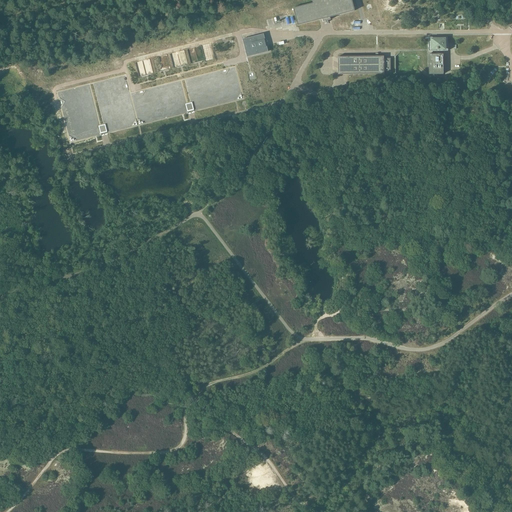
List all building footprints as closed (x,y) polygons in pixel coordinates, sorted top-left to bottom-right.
[(311,0),(313,3),(293,8),(297,26),(322,19),(323,22),(330,20),(330,17),(354,11),(351,0),(311,0)] [(342,24),(344,30),(353,28),(353,27),(354,27),(353,22),(342,24)] [(246,51),(246,52),(247,57),(268,52),(263,34),(242,39),(244,45),(245,45),(246,51)] [(448,51),(447,37),(428,38),(428,51),(429,51),(429,55),(428,55),(429,75),(443,75),(443,54),(433,55),(433,51),(448,51)] [(338,75),(350,75),(350,76),(352,76),(352,75),(355,75),(355,76),(357,76),(357,75),(360,74),(360,76),(362,76),(362,74),(365,74),(365,76),(367,76),(367,74),(384,74),(384,72),(390,71),(390,58),(384,58),(383,56),(378,57),(378,54),(375,54),(376,57),(369,57),(369,55),(367,55),(367,57),(364,57),(364,55),(362,55),(362,57),(359,57),(359,55),(357,55),(357,57),(354,57),(354,55),(352,55),(352,57),(338,57),(338,75)] [(194,109),(192,103),(185,104),(187,111),(194,109)] [(107,132),(105,124),(99,126),(100,133),(107,132)]
